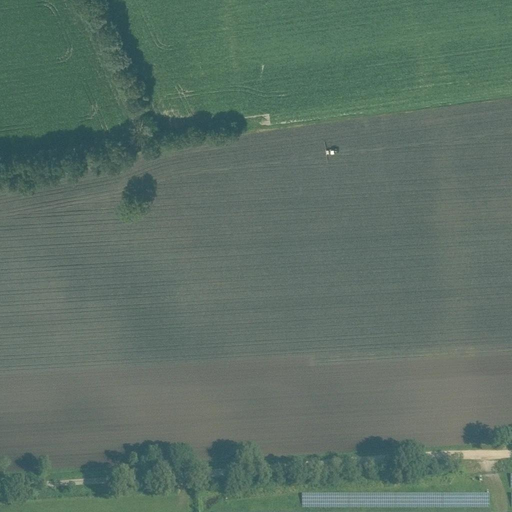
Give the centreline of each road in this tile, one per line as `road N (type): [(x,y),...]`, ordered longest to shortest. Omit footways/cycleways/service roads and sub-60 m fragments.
road 1 (track): [(193,474),(511,453)]
road 2 (unclassified): [(0,487),(193,474)]
